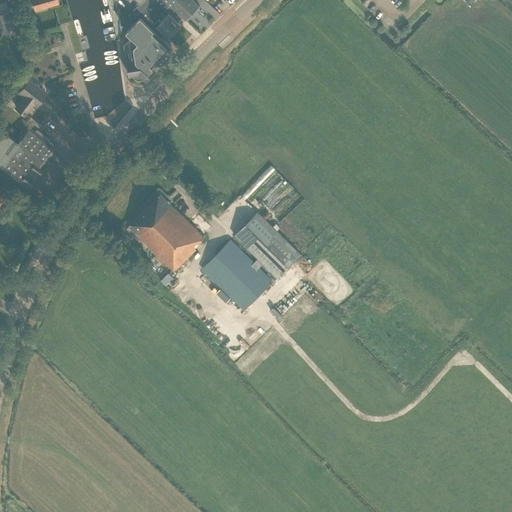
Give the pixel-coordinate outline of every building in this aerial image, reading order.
[(31,0),(34,9),(58,2),(57,0),(31,0)] [(166,35),(169,37),(176,30),(178,31),(180,28),(180,26),(181,25),(178,22),(183,17),(165,0),(153,0),(139,15),(140,16),(140,17),(126,31),(131,37),(135,60),(127,61),(129,75),(133,75),(133,76),(134,78),(136,79),(137,80),(139,80),(141,80),(142,79),(144,78),(146,81),(156,71),(152,67),(172,47),(163,38),(166,35)] [(165,0),(183,17),(186,19),(200,5),(194,0),(165,0)] [(8,4),(0,5),(0,22),(1,26),(11,25),(8,4)] [(208,70),(212,65),(207,60),(193,74),(203,83),(212,73),(208,70)] [(29,80),(19,94),(23,96),(15,106),(26,114),(37,100),(39,101),(46,93),(29,80)] [(40,125),(34,120),(30,117),(14,140),(0,129),(0,167),(27,188),(58,148),(35,131),(40,125)] [(174,271),(196,249),(194,247),(204,238),(160,194),(129,226),(174,271)] [(234,236),(258,259),(254,263),(230,240),(202,268),(244,310),(272,282),(258,268),(263,264),(277,278),(301,255),(258,212),(234,236)] [(198,214),(190,222),(203,235),(211,227),(198,214)] [(237,342),(228,337),(224,343),(233,348),(237,342)]
